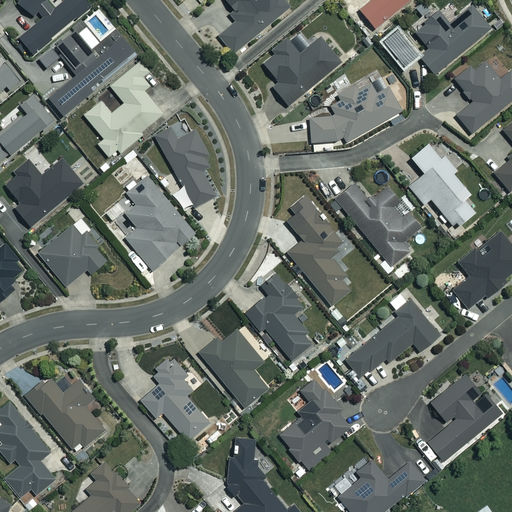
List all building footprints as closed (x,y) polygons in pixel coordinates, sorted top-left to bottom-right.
[(18,36),(34,54),(53,38),(52,37),(76,16),(77,17),(92,6),(87,0),(61,0),(54,7),(48,0),(19,0),(18,2),(34,16),(38,10),(43,16),(18,36)] [(226,0),(234,8),(229,13),(235,21),(219,35),(234,53),(289,7),(283,0),(226,0)] [(370,0),(360,9),(375,27),(407,0),(370,0)] [(491,27),(472,4),(449,23),(439,11),(415,31),(429,47),(419,55),(434,74),(491,27)] [(99,56),(75,27),(56,43),(62,51),(59,54),(75,74),(47,97),(63,116),(94,91),(91,87),(136,50),(123,35),(99,56)] [(310,45),(297,28),(270,49),(272,52),(262,60),(279,80),(273,85),(288,105),(341,62),(320,37),(310,45)] [(401,54),(388,37),(380,43),(393,60),(401,54)] [(382,54),(374,45),(365,52),(373,62),(382,54)] [(149,70),(140,59),(110,85),(124,102),(112,113),(101,100),(84,114),(104,138),(98,143),(109,156),(118,148),(121,152),(142,134),(140,132),(164,112),(144,89),(150,84),(143,76),(149,70)] [(0,101),(1,100),(0,98),(0,90),(7,85),(10,89),(21,79),(5,60),(0,64),(0,101)] [(495,82),(482,65),(474,72),(469,66),(454,79),(473,101),(456,115),(471,132),(511,97),(511,72),(509,70),(495,82)] [(378,91),(371,82),(359,88),(356,83),(338,93),(341,99),(330,104),(335,113),(332,115),(310,116),(312,142),(339,140),(344,136),(347,142),(403,110),(390,85),(378,91)] [(21,113),(0,129),(0,160),(10,152),(11,154),(42,128),(43,130),(56,120),(34,93),(20,104),(27,112),(23,115),(21,113)] [(511,122),(503,130),(511,140),(511,151),(506,156),(509,160),(494,172),(509,190),(511,188),(511,122)] [(171,124),(153,135),(182,185),(184,184),(196,206),(218,194),(204,169),(210,166),(205,157),(210,154),(195,128),(178,137),(171,124)] [(423,203),(430,197),(452,224),(456,221),(458,224),(474,211),(458,191),(464,186),(453,172),(456,170),(444,154),(439,157),(427,142),(410,156),(423,172),(408,184),(423,203)] [(84,182),(62,156),(41,173),(29,158),(13,170),(17,174),(4,184),(19,202),(14,207),(31,227),(84,182)] [(114,218),(127,234),(124,236),(150,268),(194,232),(147,175),(126,192),(135,204),(124,213),(123,211),(114,218)] [(370,198),(354,180),(334,197),(391,266),(409,251),(402,241),(421,225),(409,210),(402,215),(394,206),(400,201),(387,184),(370,198)] [(340,252),(337,248),(343,243),(304,195),(290,207),(295,212),(286,219),(302,239),(287,251),(331,305),(350,289),(342,279),(347,275),(332,258),(340,252)] [(82,236),(71,224),(37,252),(65,286),(86,269),(90,273),(106,259),(93,243),(98,239),(90,230),(82,236)] [(506,278),(511,272),(511,245),(499,229),(456,261),(467,276),(451,288),(467,308),(482,296),(484,299),(508,281),(506,278)] [(0,246),(0,245),(0,300),(15,288),(9,281),(22,270),(13,260),(18,256),(6,242),(0,246)] [(304,305),(277,272),(261,285),(267,293),(245,312),(260,330),(264,326),(291,360),(312,343),(302,330),(305,328),(293,314),(304,305)] [(345,359),(360,377),(369,370),(369,371),(385,358),(388,362),(412,342),(419,350),(439,333),(410,298),(394,311),(398,316),(345,359)] [(263,361),(236,328),(221,340),(217,336),(199,351),(244,407),(267,388),(252,369),(263,361)] [(187,374),(173,357),(168,361),(166,358),(154,368),(156,371),(152,374),(160,384),(141,400),(155,417),(163,411),(187,440),(209,422),(186,394),(192,389),(182,377),(187,374)] [(467,372),(431,402),(446,421),(452,416),(455,419),(427,441),(443,461),(503,412),(486,391),(483,393),(467,372)] [(62,391),(49,376),(26,396),(77,453),(105,428),(84,405),(94,397),(77,378),(62,391)] [(331,442),(350,425),(338,412),(342,409),(313,378),(299,390),(308,400),(297,410),(301,415),(279,435),(289,446),(287,448),(298,461),(326,437),(331,442)] [(51,451),(9,401),(0,408),(0,440),(2,443),(0,444),(0,450),(10,462),(15,458),(20,465),(5,477),(20,496),(31,487),(36,494),(55,478),(40,460),(51,451)] [(300,511),(294,504),(287,510),(261,478),(264,475),(256,465),(256,460),(253,460),(253,439),(232,438),(231,459),(225,459),(225,484),(228,488),(224,491),(231,499),(235,496),(241,505),(232,511),(300,511)] [(129,485),(105,457),(89,471),(96,479),(85,488),(91,495),(69,511),(127,511),(139,502),(127,487),(129,485)] [(387,479),(372,459),(355,472),(360,478),(338,496),(350,511),(382,511),(425,478),(411,460),(387,479)] [(0,511),(8,511),(13,503),(0,497),(0,511)]
